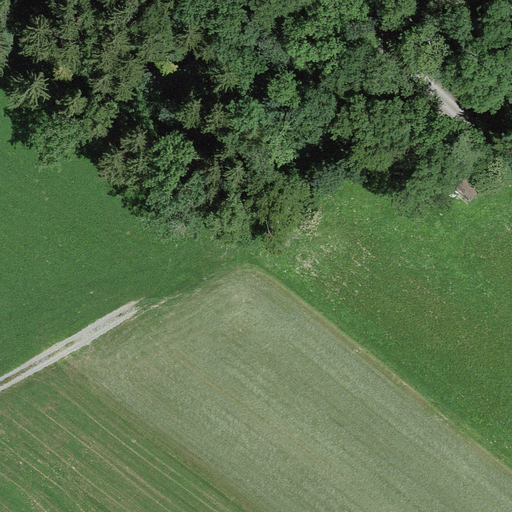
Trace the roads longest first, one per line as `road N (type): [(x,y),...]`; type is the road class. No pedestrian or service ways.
road 1 (track): [(511,159),(320,0)]
road 2 (track): [(0,385),(124,314)]
